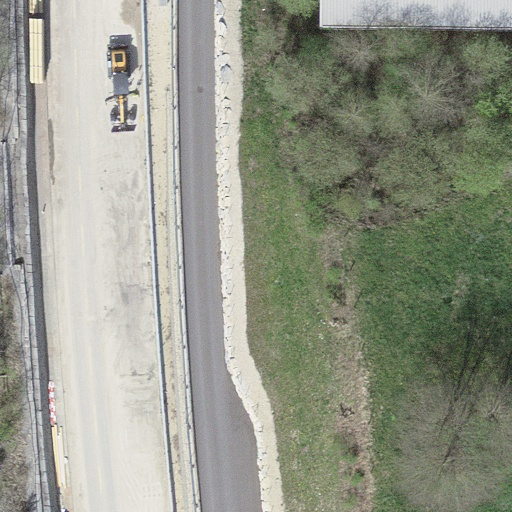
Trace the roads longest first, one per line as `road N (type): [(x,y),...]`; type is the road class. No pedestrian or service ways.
road 1 (unclassified): [(197,0),(225,511)]
road 2 (primary): [(108,0),(135,511)]
